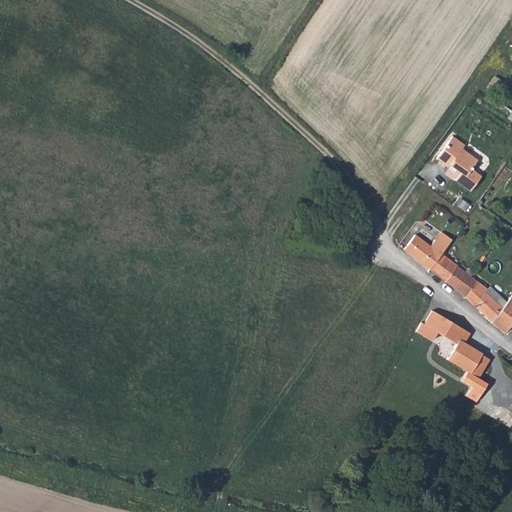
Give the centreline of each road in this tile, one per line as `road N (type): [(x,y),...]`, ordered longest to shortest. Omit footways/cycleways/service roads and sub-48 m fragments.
road 1 (track): [(127,0),(199,42),(310,138),(351,181),(383,236)]
road 2 (unclassified): [(383,236),(381,248),(511,347)]
